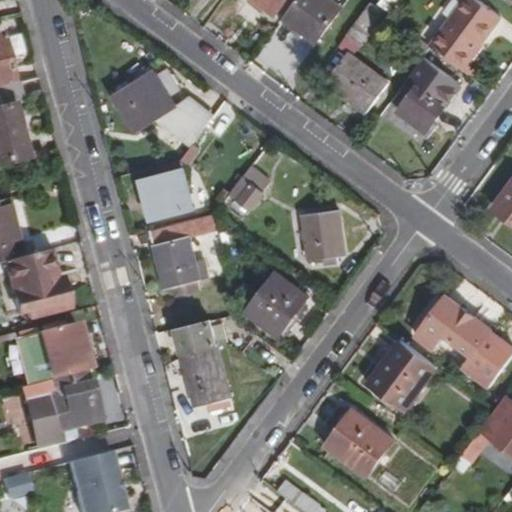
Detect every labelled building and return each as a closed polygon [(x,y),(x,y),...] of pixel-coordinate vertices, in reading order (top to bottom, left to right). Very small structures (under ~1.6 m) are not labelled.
[(256,0),(276,14),(286,0),(256,0)] [(331,0),(298,0),(285,18),(316,41),(342,8),(331,0)] [(463,70),(468,63),(502,17),(479,0),(464,0),(431,45),(432,47),(463,70)] [(371,2),(348,34),(358,41),(381,9),(371,2)] [(0,87),(14,84),(2,35),(0,35),(0,87)] [(407,57),(419,66),(425,58),(432,47),(431,45),(421,39),(407,57)] [(369,111),(390,83),(350,54),(329,82),(369,111)] [(419,66),(409,78),(419,86),(401,111),(429,131),(436,121),(462,85),(425,58),(419,66)] [(463,70),(473,77),(478,71),(468,63),(463,70)] [(193,146),(195,143),(215,117),(189,97),(177,105),(157,73),(116,99),(138,132),(159,120),(193,146)] [(24,102),(19,83),(14,84),(0,87),(0,162),(26,156),(13,105),(24,102)] [(436,121),(429,131),(425,135),(429,138),(440,124),(436,121)] [(193,146),(184,160),(189,165),(201,149),(195,143),(193,146)] [(271,180),(253,167),(232,194),(252,210),(265,191),(264,190),(271,180)] [(153,220),(193,211),(184,172),(144,181),(153,220)] [(511,220),(511,188),(497,209),(511,220)] [(0,261),(21,256),(8,203),(0,204),(0,261)] [(346,255),(340,209),(303,214),(309,259),(346,255)] [(218,213),(153,231),(168,291),(178,288),(199,283),(212,279),(206,261),(198,263),(192,239),(200,238),(221,232),(218,213)] [(206,261),(200,238),(192,239),(198,263),(206,261)] [(61,309),(46,250),(21,256),(0,261),(0,289),(7,315),(27,310),(29,318),(61,309)] [(281,336),(311,296),(279,272),(250,312),(281,336)] [(199,283),(178,288),(180,296),(201,291),(199,283)] [(511,355),(511,345),(448,295),(418,335),(433,346),(442,334),(470,355),(462,365),(489,385),(511,355)] [(183,354),(218,344),(218,341),(229,338),(224,322),(214,324),(213,321),(177,330),(183,354)] [(57,377),(83,370),(75,343),(80,342),(76,323),(15,339),(27,385),(57,377)] [(440,366),(404,340),(372,382),(408,409),(440,366)] [(183,354),(184,360),(198,408),(233,399),(218,344),(183,354)] [(88,382),(85,370),(83,370),(57,377),(62,392),(50,396),(50,393),(25,400),(35,437),(59,430),(100,419),(90,381),(88,382)] [(511,398),(508,395),(497,409),(463,454),(473,462),(493,435),(511,449),(511,398)] [(344,421),(327,443),(370,476),(396,440),(353,408),(344,421)] [(322,440),(327,443),(344,421),(339,417),(322,440)] [(62,443),(59,430),(35,437),(38,450),(62,443)] [(69,463),(81,511),(118,511),(124,510),(109,452),(69,463)] [(8,495),(30,490),(26,473),(4,479),(8,495)] [(287,480),(278,492),(304,511),(315,511),(314,510),(318,504),(287,480)]
